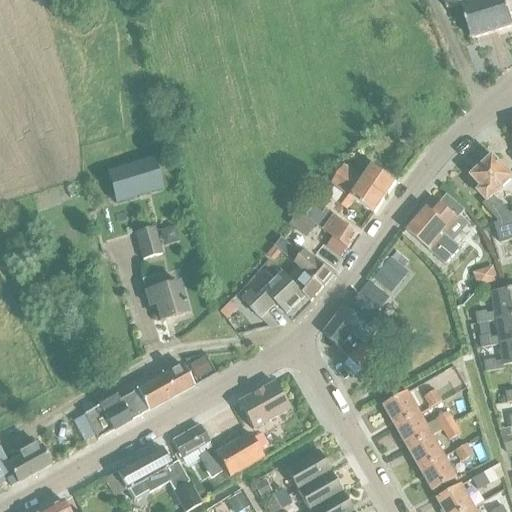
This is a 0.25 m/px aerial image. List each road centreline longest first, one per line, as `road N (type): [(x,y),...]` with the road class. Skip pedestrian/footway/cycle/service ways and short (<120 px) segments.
road 1 (unclassified): [(0,510),(299,346)]
road 2 (unclassified): [(299,346),(458,143),(511,101)]
road 3 (residential): [(397,511),(299,346)]
